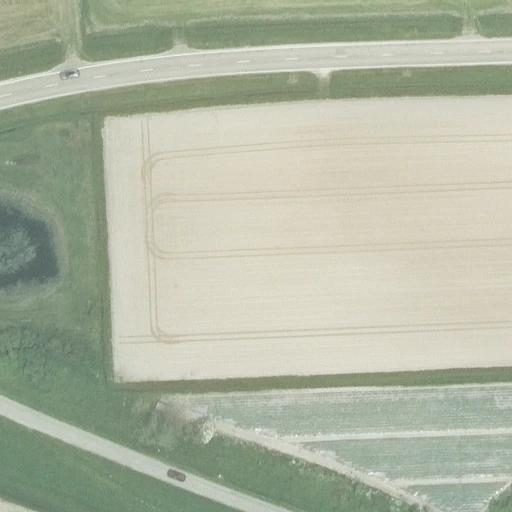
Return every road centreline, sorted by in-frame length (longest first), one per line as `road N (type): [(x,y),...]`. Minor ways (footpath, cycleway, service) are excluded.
road 1 (tertiary): [(0,95),(195,64),(511,49)]
road 2 (unclassified): [(265,511),(0,404)]
